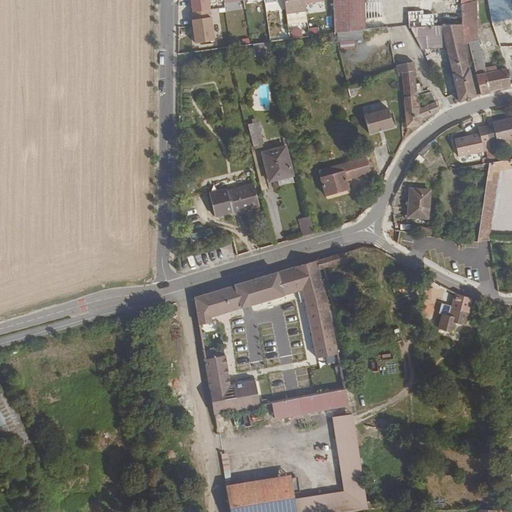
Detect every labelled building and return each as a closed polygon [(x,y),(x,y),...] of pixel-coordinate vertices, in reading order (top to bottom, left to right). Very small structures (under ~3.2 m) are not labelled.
[(189,0),(190,10),(210,9),(208,0),(189,0)] [(283,0),(285,13),(305,10),(303,0),(283,0)] [(331,0),(333,33),(380,27),(380,17),(363,19),(362,0),(331,0)] [(488,26),(500,23),(495,0),(492,0),(485,2),(488,26)] [(495,0),(500,23),(511,21),(507,0),(495,0)] [(460,36),(474,36),(473,5),(458,8),(459,24),(460,36)] [(408,8),(408,25),(410,25),(433,24),(433,11),(420,11),(420,8),(408,8)] [(195,43),(214,40),(209,10),(191,12),(195,43)] [(468,98),(474,96),(461,47),(460,36),(459,24),(433,24),(410,25),(420,46),(442,46),(446,58),(451,73),(455,87),(459,101),(468,98)] [(461,47),(474,46),(475,42),(474,36),(460,36),(461,47)] [(401,96),(414,94),(411,62),(398,63),(398,67),(399,72),(401,96)] [(491,90),(509,85),(506,70),(505,68),(479,75),(477,65),(470,66),(474,84),(477,83),(480,96),(492,94),(491,90)] [(351,97),(357,95),(353,86),(347,89),(351,97)] [(417,118),(436,111),(433,102),(416,108),(414,94),(401,96),(398,96),(398,105),(402,104),(405,126),(418,124),(417,118)] [(391,128),(386,110),(354,118),(359,140),(367,138),(366,135),(391,128)] [(511,137),(511,120),(511,117),(491,122),(492,124),(492,127),(485,129),(488,141),(495,140),(496,142),(511,137)] [(251,143),(261,141),(256,120),(245,121),(251,143)] [(480,143),(488,141),(485,129),(484,126),(476,128),(478,133),(453,140),(458,157),(482,150),(480,143)] [(416,149),(420,153),(428,145),(424,141),(416,149)] [(482,150),(490,148),(488,141),(480,143),(482,150)] [(268,177),(291,172),(283,143),(260,149),(268,177)] [(343,180),(368,173),(364,158),(314,171),(320,196),(345,190),(343,180)] [(490,242),(501,171),(511,169),(511,159),(489,163),(477,242),(490,242)] [(259,204),(253,182),(226,189),(225,187),(219,189),(225,212),(231,211),(232,212),(259,204)] [(403,215),(424,218),(426,190),(406,188),(405,198),(403,215)] [(305,236),(313,233),(310,219),(301,221),(305,236)] [(343,253),(316,261),(318,270),(346,262),(343,253)] [(316,261),(195,299),(198,324),(211,322),(210,316),(302,290),(317,359),(338,354),(326,302),(318,270),(316,261)] [(452,307),(467,313),(472,299),(457,294),(452,307)] [(207,381),(210,381),(215,413),(260,406),(256,378),(231,385),(226,355),(225,355),(224,347),(204,351),(206,359),(204,360),(204,361),(206,361),(208,369),(206,370),(206,371),(208,371),(209,379),(207,379),(207,381)] [(27,426),(8,383),(0,387),(0,438),(9,460),(37,449),(31,436),(37,434),(32,424),(27,426)] [(347,390),(325,394),(328,410),(350,406),(347,390)] [(275,419),(328,410),(325,394),(273,403),(275,419)] [(295,511),(291,478),(227,486),(229,511),(364,511),(355,430),(336,432),(344,506),(295,511)] [(225,477),(232,476),(230,460),(223,461),(225,477)]
